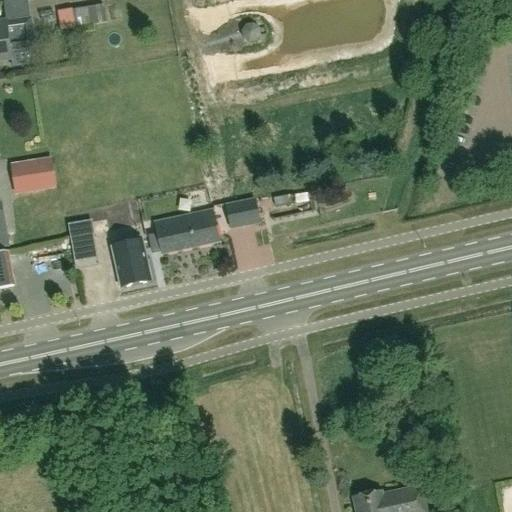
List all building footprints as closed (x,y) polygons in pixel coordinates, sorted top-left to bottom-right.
[(78,12),(64,15),(68,34),(82,31),(78,12)] [(32,18),(6,22),(0,23),(0,62),(12,61),(10,53),(36,50),(32,18)] [(16,195),(55,188),(51,161),(11,167),(16,195)] [(231,229),(260,223),(255,202),(227,208),(231,229)] [(163,253),(221,242),(214,211),(157,223),(159,234),(141,238),(144,253),(162,249),(163,253)] [(0,212),(0,249),(10,248),(3,212),(0,212)] [(76,271),(100,266),(95,235),(71,239),(76,271)] [(144,253),(141,238),(141,237),(133,239),(134,243),(114,247),(122,287),(150,281),(144,253)] [(8,252),(0,253),(0,289),(15,287),(8,252)] [(426,511),(421,488),(383,496),(383,497),(385,511),(426,511)] [(383,496),(383,492),(353,499),(355,511),(385,511),(383,497),(383,496)]
